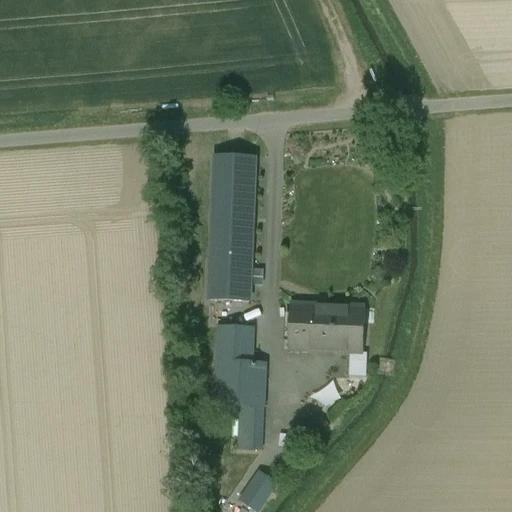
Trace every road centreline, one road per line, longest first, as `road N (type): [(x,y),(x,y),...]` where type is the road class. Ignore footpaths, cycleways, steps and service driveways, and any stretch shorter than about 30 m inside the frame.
road 1 (unclassified): [(0,142),(511,103)]
road 2 (track): [(364,113),(360,73),(327,0)]
